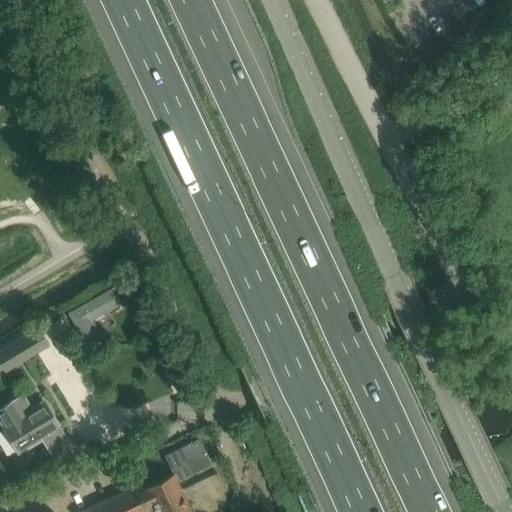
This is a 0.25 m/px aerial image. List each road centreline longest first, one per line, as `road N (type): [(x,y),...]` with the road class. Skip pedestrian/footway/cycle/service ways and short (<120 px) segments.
road 1 (motorway): [(428,511),(189,0)]
road 2 (motorway): [(122,0),(360,511)]
road 3 (unclassified): [(504,511),(272,0)]
road 4 (residential): [(252,400),(432,302),(452,277),(315,0)]
road 5 (residential): [(252,400),(220,400),(206,389),(23,0)]
road 6 (track): [(511,62),(383,135)]
road 7 (track): [(395,511),(499,440)]
